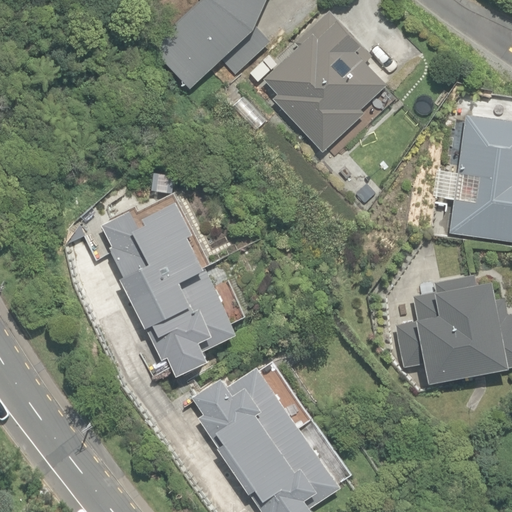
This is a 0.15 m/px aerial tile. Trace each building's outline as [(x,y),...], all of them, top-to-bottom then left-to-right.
[(205,0),(152,46),(193,90),(224,61),(235,74),(274,42),(261,28),(274,0),(205,0)] [(365,38),(344,16),(341,20),(339,18),(319,38),(313,32),(299,46),(296,43),(262,74),(279,93),(275,97),(324,150),(364,112),(361,108),(388,83),(355,48),(365,38)] [(453,232),(511,240),(511,122),(468,117),(453,232)] [(127,277),(124,279),(165,361),(172,358),(182,377),(218,362),(212,350),(244,335),(193,237),(198,234),(182,203),(149,219),(152,225),(145,228),(136,211),(104,225),(115,246),(112,248),(127,277)] [(109,237),(91,242),(100,273),(118,268),(109,237)] [(478,276),(437,283),(439,293),(416,298),(420,323),(398,326),(406,367),(430,364),(433,384),(511,370),(511,313),(510,314),(507,298),(501,299),(496,283),(479,286),(478,276)] [(206,414),(200,418),(264,511),(318,511),(315,507),(345,488),(264,367),(233,386),(228,379),(195,398),(206,414)]
